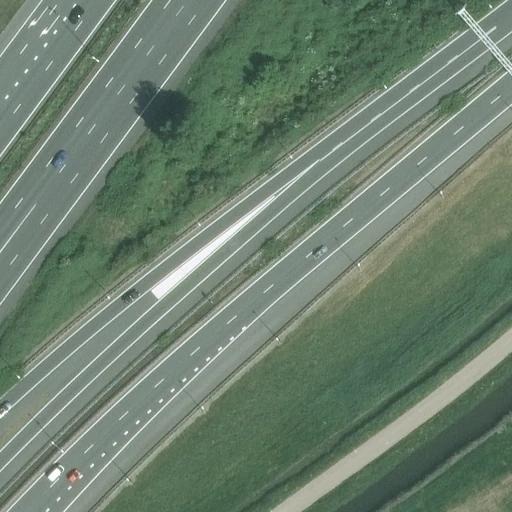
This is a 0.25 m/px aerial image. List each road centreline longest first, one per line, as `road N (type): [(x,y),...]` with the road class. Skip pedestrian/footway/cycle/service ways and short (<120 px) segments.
road 1 (motorway): [(27,511),(231,319),(511,86)]
road 2 (motorway): [(0,462),(319,161)]
road 3 (motorway): [(0,409),(146,282),(319,161)]
road 4 (unclassified): [(511,340),(285,511)]
road 5 (motorway): [(36,204),(187,0)]
road 6 (motorway): [(319,161),(511,14)]
